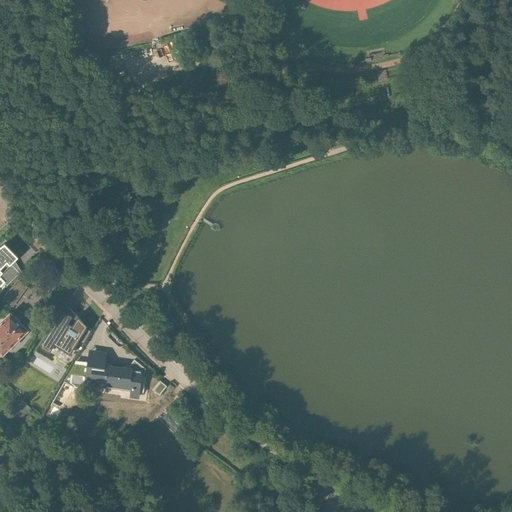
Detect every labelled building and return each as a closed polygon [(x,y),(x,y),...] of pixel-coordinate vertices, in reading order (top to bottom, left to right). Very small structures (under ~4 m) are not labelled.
[(18,258),(4,244),(0,248),(0,267),(4,271),(18,258)] [(4,296),(10,301),(18,293),(22,295),(27,286),(19,280),(4,296)] [(29,327),(11,309),(0,321),(0,347),(5,352),(29,327)] [(60,322),(47,335),(58,346),(67,337),(71,333),(60,322)] [(87,331),(82,326),(74,335),(82,343),(89,335),(86,332),(87,331)] [(71,341),(67,337),(58,346),(62,350),(71,341)] [(109,352),(92,350),(90,362),(89,369),(87,378),(94,379),(93,384),(107,386),(107,383),(132,387),(130,398),(140,399),(144,373),(134,372),(134,368),(107,364),(109,352)] [(86,368),(89,369),(90,362),(76,360),(73,374),(85,375),(86,368)] [(167,387),(161,381),(152,392),(159,397),(167,387)]
